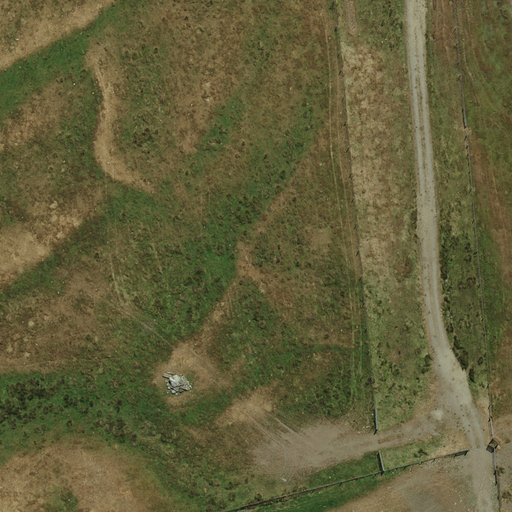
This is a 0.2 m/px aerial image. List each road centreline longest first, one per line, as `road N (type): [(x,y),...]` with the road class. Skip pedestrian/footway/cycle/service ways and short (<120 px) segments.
road 1 (track): [(463,511),(456,430),(421,337),(397,0)]
road 2 (track): [(133,511),(456,430)]
